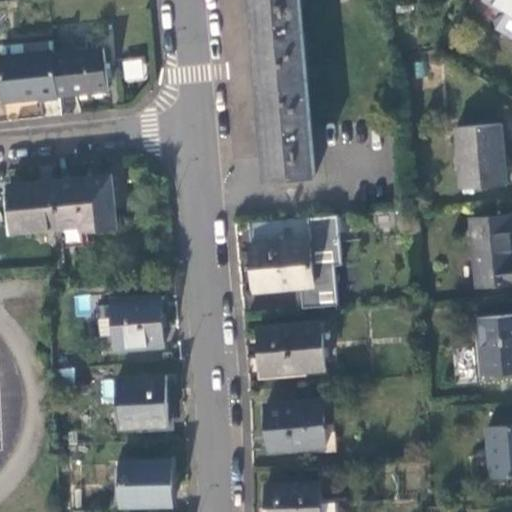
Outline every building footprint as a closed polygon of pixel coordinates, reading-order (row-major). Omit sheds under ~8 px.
[(255,0),(257,21),(256,21),(257,33),(258,33),(262,80),(266,124),(263,125),(264,141),(267,141),(270,177),(318,172),(302,0),(255,0)] [(511,0),(487,0),(487,1),(504,11),(493,27),(506,35),(509,31),(511,32),(511,0)] [(106,43),(57,48),(62,90),(88,88),(110,86),(106,43)] [(35,93),(62,90),(57,48),(3,54),(7,96),(35,93)] [(123,58),(123,80),(145,80),(145,58),(123,58)] [(504,127),(463,129),(467,186),(508,183),(506,152),(504,127)] [(87,178),(58,181),(61,229),(83,227),(83,232),(117,229),(112,176),(87,178)] [(37,231),(61,229),(58,181),(34,183),(5,186),(9,231),(37,228),(37,231)] [(344,263),(339,213),(246,222),(249,255),(253,291),(303,287),(305,308),(341,304),(337,264),(344,263)] [(479,285),(511,281),(511,230),(511,216),(473,219),(479,285)] [(161,296),(114,300),(119,350),(166,345),(163,318),(161,296)] [(511,314),(478,318),(483,373),(511,370),(511,314)] [(318,323),(256,330),(259,352),(261,375),(323,368),(318,323)] [(166,375),(117,376),(118,425),(168,424),(167,398),(166,375)] [(320,400),(263,406),(265,427),(268,452),(325,446),(320,400)] [(511,423),(492,426),(496,474),(511,472),(511,423)] [(168,460),(118,462),(120,506),(169,505),(169,483),(168,460)] [(320,511),(320,484),(265,485),(265,506),(264,511),(320,511)] [(333,511),(332,503),(320,505),(321,511),(333,511)]
